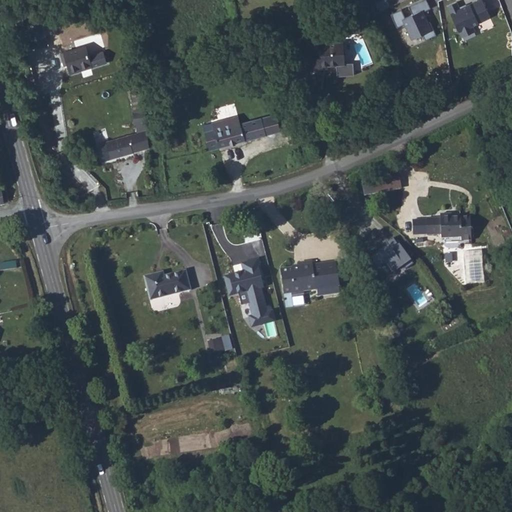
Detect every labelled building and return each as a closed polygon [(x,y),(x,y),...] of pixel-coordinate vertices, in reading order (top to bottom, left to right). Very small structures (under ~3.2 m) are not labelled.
[(405,18),(401,10),(391,15),(397,28),(405,24),(412,39),(423,34),(426,40),(436,35),(430,21),(427,23),(422,12),(430,9),(426,0),(421,0),(409,6),(412,14),(405,18)] [(456,2),(446,7),(459,33),(492,18),(483,0),(479,0),(460,9),(456,2)] [(336,76),(355,75),(354,61),(347,62),(345,41),(327,42),(328,54),(311,55),(312,68),(336,67),(336,76)] [(70,74),(108,62),(104,50),(87,55),(85,45),(63,52),(70,74)] [(176,68),(182,75),(187,65),(182,62),(176,63),(176,68)] [(157,85),(145,86),(146,94),(156,93),(157,105),(159,105),(157,85)] [(156,93),(146,94),(149,122),(148,122),(149,132),(162,131),(159,105),(157,105),(156,93)] [(224,131),(227,149),(310,131),(308,120),(299,121),(297,116),(282,119),(268,122),(265,118),(258,119),(256,117),(232,123),(232,129),(224,131)] [(106,127),(95,130),(101,162),(110,160),(106,141),(109,140),(106,127)] [(153,160),(165,156),(163,139),(152,142),(153,160)] [(152,142),(122,151),(127,168),(149,161),(153,160),(152,142)] [(400,173),(363,180),(366,195),(403,188),(400,173)] [(0,208),(18,206),(16,189),(3,191),(1,183),(0,183),(0,208)] [(437,215),(436,217),(424,218),(424,236),(440,236),(440,238),(460,239),(460,242),(471,242),(470,217),(452,217),(450,214),(437,215)] [(392,275),(412,262),(394,238),(373,251),(392,275)] [(242,271),(223,276),(228,296),(247,292),(252,315),(248,318),(250,328),(266,325),(276,322),(273,307),(267,308),(263,290),(268,289),(261,259),(241,264),(242,271)] [(299,266),(279,269),(283,294),(290,293),(290,295),(303,294),(302,291),(315,290),(338,286),(335,261),(312,265),(311,261),(298,263),(299,266)] [(149,301),(190,291),(186,270),(163,275),(162,272),(142,277),(149,301)] [(212,354),(233,348),(229,334),(208,340),(212,354)] [(236,352),(226,354),(229,366),(238,364),(236,352)]
